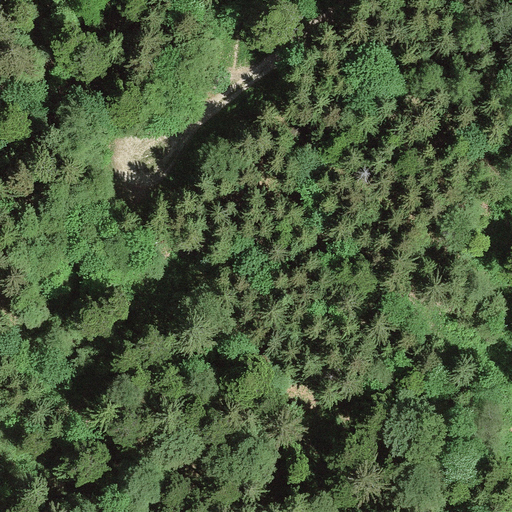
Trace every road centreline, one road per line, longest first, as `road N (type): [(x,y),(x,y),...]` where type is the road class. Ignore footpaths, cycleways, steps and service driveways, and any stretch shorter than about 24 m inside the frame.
road 1 (track): [(248,86),(113,77),(32,92),(0,118)]
road 2 (track): [(360,0),(160,158)]
